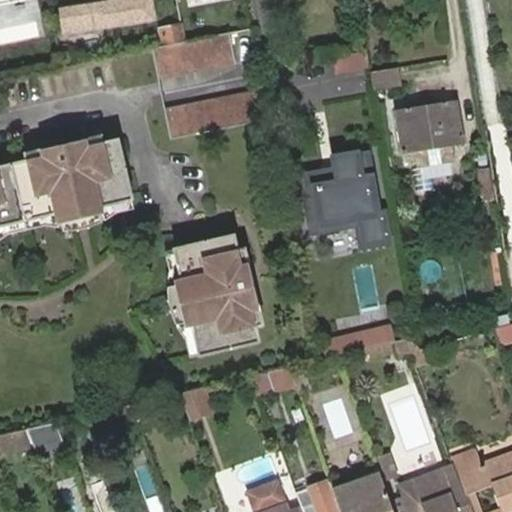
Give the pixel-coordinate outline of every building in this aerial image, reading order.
[(92,0),(93,5),(59,11),(64,37),(156,21),(151,0),(118,0),(106,2),(106,0),(92,0)] [(161,32),(164,47),(186,42),(183,27),(161,32)] [(164,47),(153,49),(159,78),(235,62),(231,33),(186,42),(164,47)] [(367,53),(334,60),(337,74),(368,69),(367,53)] [(400,83),(398,65),(370,69),(373,86),(400,83)] [(270,120),(264,87),(165,107),(171,139),(270,120)] [(457,102),(397,112),(403,154),(417,152),(419,165),(453,159),(451,145),(465,143),(457,102)] [(72,149),(103,142),(101,134),(70,140),(72,149)] [(0,223),(54,210),(58,223),(104,212),(103,205),(133,198),(119,139),(103,142),(72,149),(70,140),(26,151),(27,159),(0,166),(0,223)] [(378,215),(365,143),(357,146),(358,156),(352,156),(349,152),(342,154),(339,160),(335,160),(337,176),(331,183),(316,185),(323,224),(349,219),(354,248),(383,243),(388,242),(383,214),(378,215)] [(486,202),(494,200),(489,168),(481,171),(486,202)] [(244,280),(237,251),(233,236),(173,250),(180,282),(173,284),(183,327),(190,326),(196,356),(259,341),(256,327),(264,325),(253,278),(244,280)] [(247,250),(237,251),(244,280),(253,278),(247,250)] [(392,322),(322,337),(326,356),(396,341),(392,322)] [(499,345),(511,341),(511,322),(495,327),(499,345)] [(409,340),(394,344),(397,352),(400,359),(414,354),(409,340)] [(427,348),(421,350),(409,340),(414,354),(418,364),(429,360),(427,348)] [(394,344),(364,351),(366,360),(397,352),(394,344)] [(261,394),(294,386),(289,364),(256,373),(261,394)] [(204,388),(181,393),(190,419),(213,410),(204,388)] [(155,417),(150,401),(130,405),(133,414),(136,421),(155,417)] [(133,414),(130,405),(111,410),(114,419),(133,414)] [(114,419),(111,410),(84,416),(87,426),(114,419)] [(58,422),(28,429),(35,447),(38,455),(66,445),(58,422)] [(28,429),(0,435),(0,454),(35,447),(28,429)] [(474,451),(453,457),(455,463),(460,478),(472,511),(511,511),(511,451),(478,462),(474,451)] [(388,454),(375,459),(379,472),(382,480),(396,474),(388,454)] [(472,511),(460,478),(455,463),(418,476),(419,481),(408,486),(416,511),(472,511)] [(379,472),(333,489),(334,493),(339,506),(340,511),(393,511),(386,490),(382,480),(379,472)] [(299,511),(300,511),(296,511),(288,511),(287,507),(272,511),(270,506),(285,500),(278,482),(250,493),(256,511),(259,510),(259,511),(299,511)] [(334,493),(300,505),(302,511),(340,511),(339,506),(334,493)]
